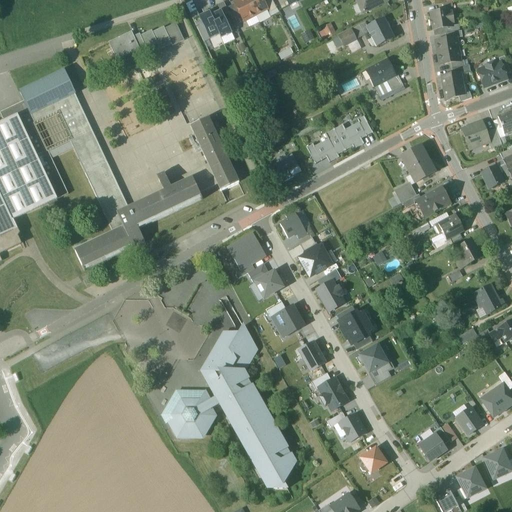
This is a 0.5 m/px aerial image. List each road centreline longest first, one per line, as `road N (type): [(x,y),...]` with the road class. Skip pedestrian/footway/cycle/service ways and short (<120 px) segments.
road 1 (residential): [(255,215),(418,489)]
road 2 (residential): [(50,327),(255,215)]
road 3 (residential): [(255,215),(432,122)]
road 4 (residential): [(511,276),(432,122)]
road 5 (residential): [(432,122),(415,0)]
